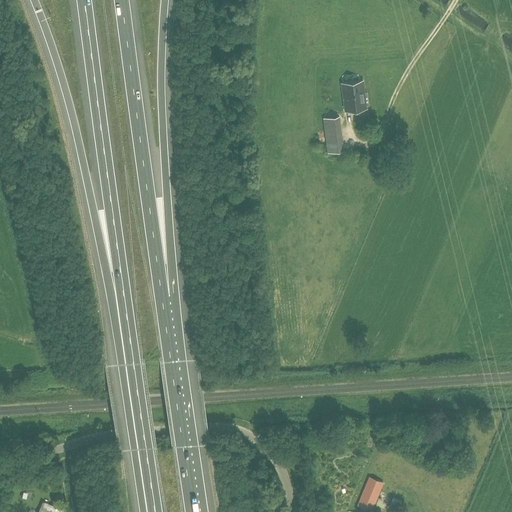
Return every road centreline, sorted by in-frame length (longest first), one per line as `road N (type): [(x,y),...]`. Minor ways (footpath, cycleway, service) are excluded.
road 1 (motorway): [(37,0),(123,296)]
road 2 (motorway): [(161,297),(121,0)]
road 3 (motorway): [(84,0),(123,296)]
road 4 (motorway): [(161,297),(165,0)]
road 5 (motorway): [(123,296),(155,511)]
road 6 (motorway): [(192,511),(161,297)]
road 7 (track): [(359,145),(379,138),(397,88),(457,0)]
road 8 (unclassified): [(65,446),(111,433),(214,424)]
road 9 (unclassified): [(290,511),(273,452),(250,433),(214,424)]
